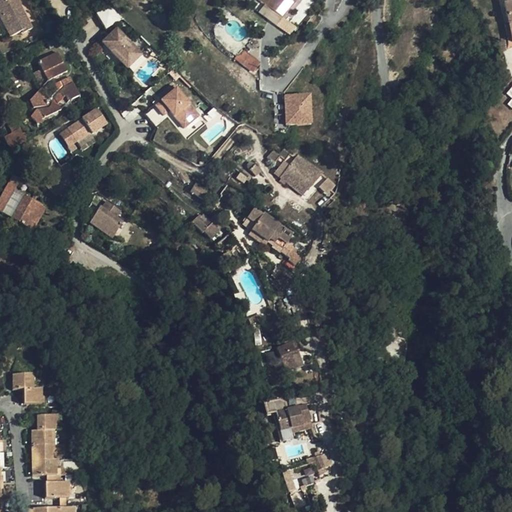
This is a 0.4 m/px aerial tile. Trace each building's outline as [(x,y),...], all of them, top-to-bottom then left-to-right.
[(0,0),(0,18),(10,37),(22,31),(23,33),(32,29),(17,0),(0,0)] [(258,0),(281,19),(296,0),(258,0)] [(112,5),(99,13),(109,29),(126,19),(112,5)] [(120,28),(113,34),(115,37),(108,43),(115,51),(127,64),(135,56),(138,59),(145,53),(120,28)] [(113,34),(104,43),(113,53),(115,51),(108,43),(115,37),(113,34)] [(253,72),(260,62),(242,49),(235,59),(253,72)] [(67,72),(57,52),(38,62),(47,81),(67,72)] [(135,56),(127,64),(130,67),(138,59),(135,56)] [(68,102),(79,96),(70,77),(53,85),(56,91),(51,97),(48,103),(40,88),(29,101),(32,109),(34,111),(30,118),(36,123),(60,110),(57,104),(65,96),(68,102)] [(184,128),(201,115),(178,85),(160,98),(184,128)] [(310,127),(309,98),(285,99),(286,127),(310,127)] [(162,101),(145,112),(155,126),(171,115),(162,101)] [(100,107),(97,109),(107,125),(110,123),(100,107)] [(82,119),(67,129),(76,142),(89,133),(91,135),(107,125),(97,109),(88,115),(89,117),(83,121),(82,119)] [(9,126),(4,138),(20,128),(17,122),(9,126)] [(10,149),(27,139),(24,133),(22,134),(20,128),(4,138),(10,149)] [(67,129),(59,135),(67,148),(76,142),(67,129)] [(321,175),(295,158),(282,174),(306,192),(321,175)] [(260,173),(253,166),(248,171),(255,178),(260,173)] [(12,175),(5,185),(13,190),(20,179),(12,175)] [(51,176),(42,185),(54,198),(64,189),(51,176)] [(319,186),(326,193),(335,185),(328,178),(319,186)] [(5,185),(0,193),(0,210),(13,190),(5,185)] [(22,195),(7,219),(29,232),(44,209),(22,195)] [(89,222),(111,236),(126,213),(104,199),(89,222)] [(254,208),(249,215),(246,218),(255,225),(252,230),(251,231),(267,242),(270,239),(275,243),(284,248),(287,243),(292,235),(279,226),(279,225),(263,214),(262,215),(254,208)] [(255,225),(246,218),(243,223),(252,230),(255,225)] [(202,230),(208,235),(212,238),(220,228),(211,219),(202,230)] [(267,242),(251,231),(248,235),(264,246),(267,242)] [(292,246),(287,243),(284,248),(275,243),(271,248),(279,253),(280,252),(285,256),(292,246)] [(289,286),(290,283),(280,273),(272,284),(288,296),(290,293),(289,286)] [(259,316),(247,320),(249,328),(261,323),(259,316)] [(292,343),(275,349),(284,374),(301,367),(292,343)] [(29,376),(11,376),(11,390),(23,390),(23,405),(40,405),(40,390),(29,390),(29,376)] [(302,412),(294,408),(274,413),(278,431),(289,429),(290,433),(302,431),(299,418),(298,413),(302,412)] [(58,499),(65,499),(68,499),(67,483),(59,483),(59,469),(55,469),(55,460),(51,461),(51,441),(51,431),(54,431),(53,417),(35,418),(35,431),(30,431),(31,476),(47,476),(47,484),(44,484),(44,498),(58,499)] [(16,501),(8,424),(0,425),(0,469),(4,502),(16,501)] [(322,467),(317,457),(309,461),(314,472),(322,467)] [(300,486),(292,468),(282,473),(290,491),(300,486)] [(314,476),(302,477),(303,485),(314,484),(314,476)]
